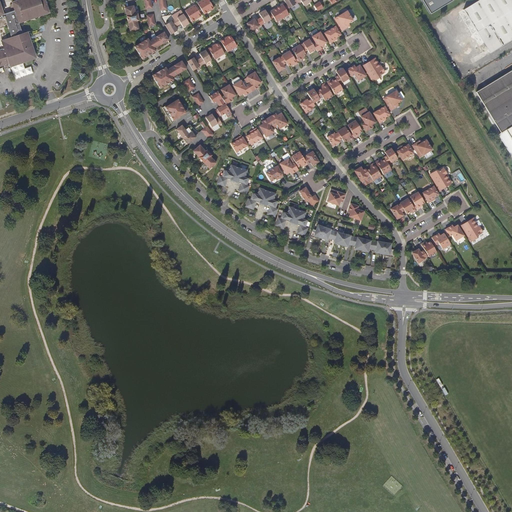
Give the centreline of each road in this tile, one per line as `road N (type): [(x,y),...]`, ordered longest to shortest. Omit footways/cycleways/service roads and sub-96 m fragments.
road 1 (residential): [(403,278),(337,266),(265,236),(198,186),(156,136),(137,140)]
road 2 (unclassified): [(483,511),(406,378),(403,302)]
road 3 (tertiary): [(137,140),(189,203),(227,234),(300,271)]
road 4 (residential): [(281,98),(364,48),(358,38),(275,88)]
road 5 (residential): [(341,172),(413,128),(407,119),(332,163)]
road 6 (residential): [(399,244),(462,207),(456,197),(395,233)]
road 7 (residential): [(117,85),(227,16)]
